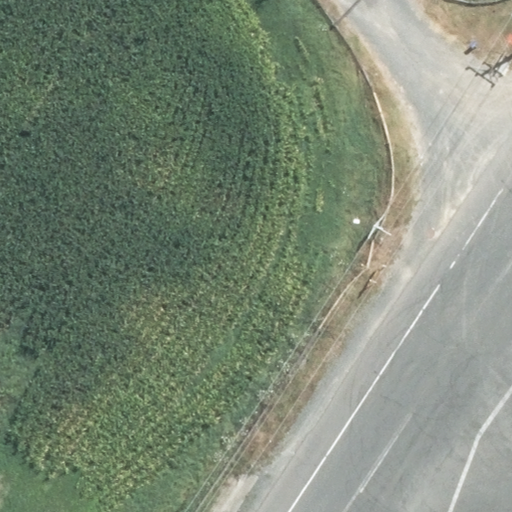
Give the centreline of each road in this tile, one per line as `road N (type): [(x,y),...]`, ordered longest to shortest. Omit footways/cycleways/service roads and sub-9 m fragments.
road 1 (track): [(389,0),(410,26),(511,234)]
road 2 (secondary): [(462,330),(340,511)]
